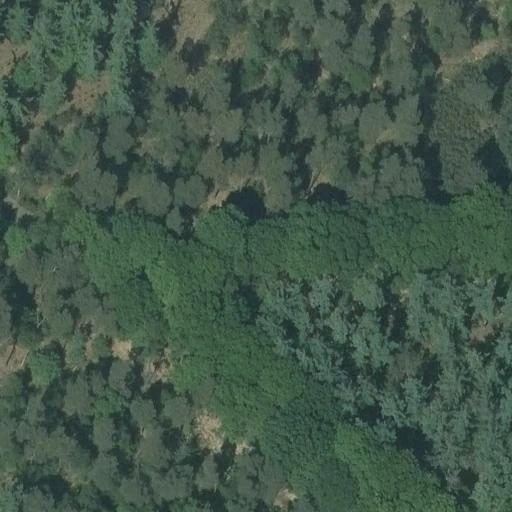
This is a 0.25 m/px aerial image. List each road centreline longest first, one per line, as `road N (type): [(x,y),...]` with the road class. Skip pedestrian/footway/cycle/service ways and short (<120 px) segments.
road 1 (track): [(109,305),(511,284)]
road 2 (track): [(361,511),(109,305)]
road 3 (track): [(109,305),(0,216)]
